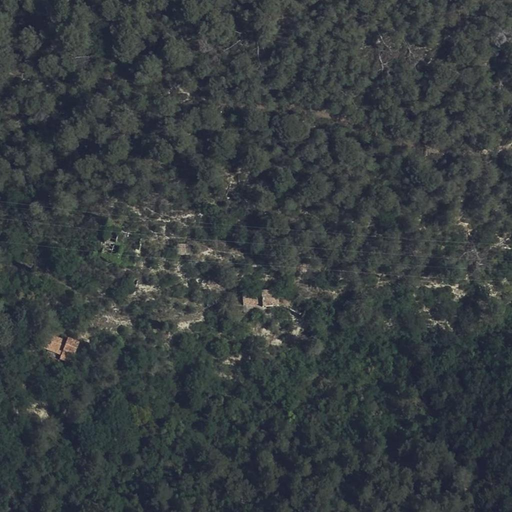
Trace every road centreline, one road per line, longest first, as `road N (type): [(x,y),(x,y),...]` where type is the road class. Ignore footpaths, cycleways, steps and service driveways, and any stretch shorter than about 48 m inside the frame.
road 1 (track): [(511,140),(491,150),(456,150),(353,111),(231,107),(68,40)]
road 2 (track): [(240,258),(291,270),(417,275),(463,263),(511,219)]
